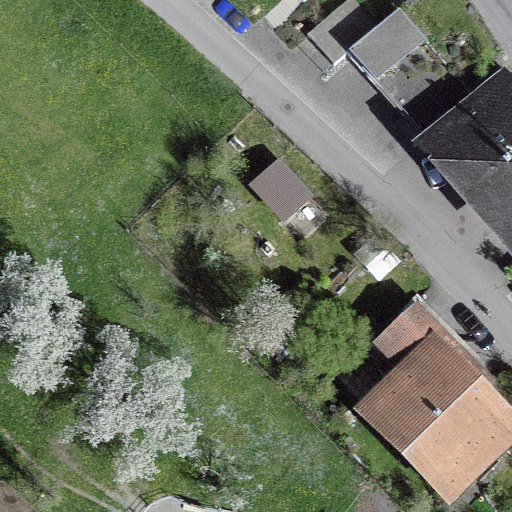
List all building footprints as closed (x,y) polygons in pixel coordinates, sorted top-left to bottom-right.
[(308,0),(325,19),(346,0),(308,0)] [(399,15),(353,53),(420,135),(467,97),(399,15)] [(423,152),(511,249),(511,86),(505,78),(423,152)] [(282,158),(253,188),(291,224),(319,194),(282,158)] [(364,433),(444,511),(476,511),(511,475),(511,418),(444,352),(364,433)]
